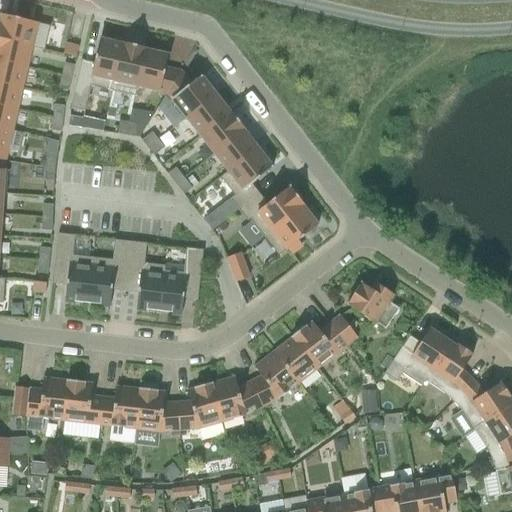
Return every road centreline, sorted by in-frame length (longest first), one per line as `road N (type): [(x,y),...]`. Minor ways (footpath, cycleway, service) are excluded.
road 1 (residential): [(0,334),(160,356),(216,349),(364,231)]
road 2 (residential): [(96,0),(188,22),(210,37),(364,231)]
road 3 (tertiary): [(274,0),(383,24),(511,31)]
road 4 (residential): [(511,333),(364,231)]
